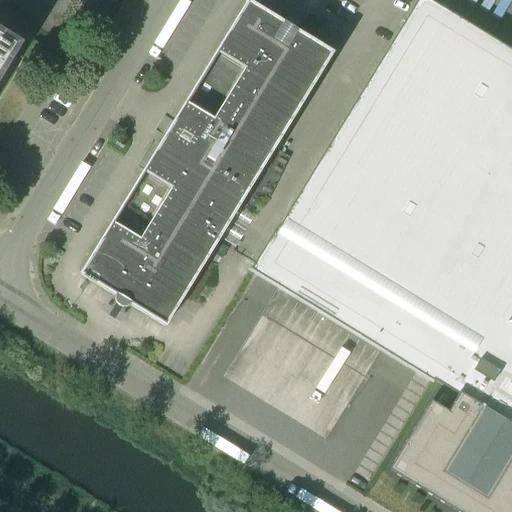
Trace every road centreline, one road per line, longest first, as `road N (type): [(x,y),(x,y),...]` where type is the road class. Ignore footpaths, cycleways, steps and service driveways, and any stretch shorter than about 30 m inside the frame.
road 1 (unclassified): [(362,511),(0,296)]
road 2 (unclassified): [(0,263),(161,0)]
